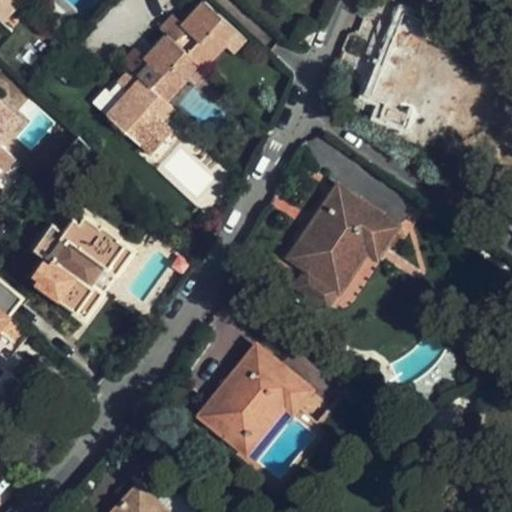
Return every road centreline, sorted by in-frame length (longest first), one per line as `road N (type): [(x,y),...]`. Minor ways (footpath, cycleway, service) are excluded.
road 1 (residential): [(24,511),(123,407),(223,255),(299,108)]
road 2 (residential): [(299,108),(511,246)]
